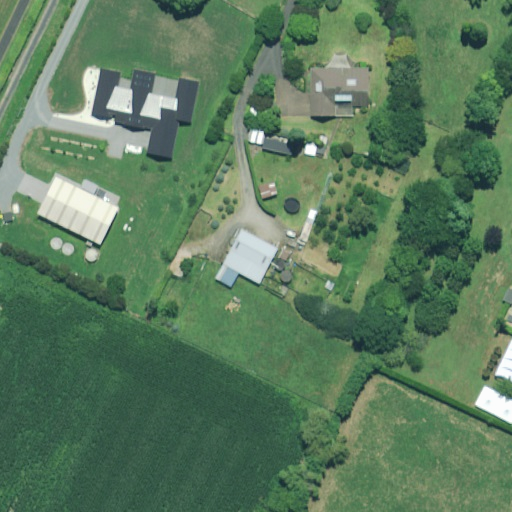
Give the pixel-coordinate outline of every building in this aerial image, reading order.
[(191,122),(199,82),(178,78),(174,98),(152,94),(156,73),(133,69),(129,89),(118,87),(121,72),(100,68),(91,114),(115,119),(114,122),(122,123),(122,124),(145,129),(145,128),(151,129),(146,153),(173,159),(180,120),(191,122)] [(353,106),(370,106),(370,68),(312,68),(312,116),(353,117),(353,106)] [(265,150),(303,159),(304,154),(325,159),(328,147),(269,133),(265,150)] [(120,208),(59,179),(41,215),(102,245),(120,208)] [(279,250),(242,230),(216,279),(232,287),(239,273),(261,284),(279,250)] [(87,253),(86,256),(86,257),(86,258),(87,260),(87,261),(88,262),(89,263),(90,264),(92,264),(93,264),(94,264),(96,264),(97,264),(98,263),(99,262),(100,261),(101,260),(101,259),(102,257),(102,256),(101,255),(101,253),(100,252),(99,251),(98,250),(97,250),(96,249),(95,249),(93,249),(92,249),(91,249),(89,250),(88,251),(88,252),(87,253)] [(283,272),(282,274),(282,276),(281,277),(282,278),(282,280),(283,281),(283,282),(284,283),(285,284),(287,284),(288,285),(289,285),(291,285),(292,284),(293,284),(295,283),(296,282),(296,281),(297,280),(297,278),(297,277),(297,275),(297,274),(296,273),(296,272),(295,271),(293,270),(292,269),(291,269),(289,269),(288,269),(287,269),(285,270),(284,271),(283,272)] [(338,281),(329,278),(325,290),(334,293),(338,281)]
